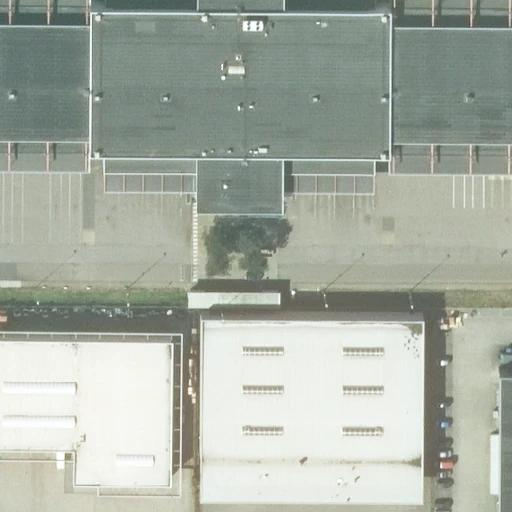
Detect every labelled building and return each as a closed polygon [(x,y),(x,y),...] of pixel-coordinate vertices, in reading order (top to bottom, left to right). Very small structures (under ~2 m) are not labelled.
[(511,2),(374,2),(374,0),(0,0),(0,145),(103,146),(103,166),(190,166),(190,177),(198,177),(198,199),(278,200),(278,167),(373,168),(373,148),(511,148),(511,2)] [(277,302),(277,291),(189,290),(189,302),(277,302)] [(219,493),(271,493),(271,488),(299,488),(299,492),(321,493),(321,488),(349,489),(349,493),(401,494),(401,454),(403,454),(402,453),(419,453),(419,454),(421,454),(422,312),(200,310),(199,452),(201,452),(218,452),(218,453),(219,453),(219,493)] [(171,333),(0,331),(0,441),(72,442),(72,455),(73,455),(73,475),(96,475),(96,476),(100,476),(112,476),(118,476),(130,476),(136,477),(136,476),(148,476),(148,477),(154,477),(154,476),(166,476),(166,477),(169,477),(171,333)] [(511,511),(511,367),(498,368),(497,511),(511,511)]
